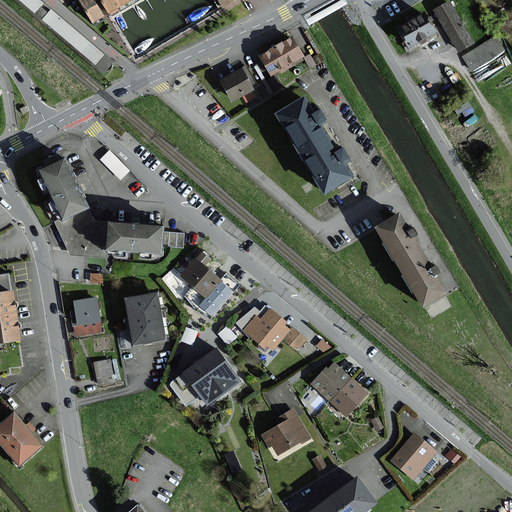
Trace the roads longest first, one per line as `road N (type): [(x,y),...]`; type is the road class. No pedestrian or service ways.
road 1 (unclassified): [(78,111),(511,487)]
road 2 (residential): [(86,511),(41,250),(9,198)]
road 3 (unclassified): [(511,264),(361,0)]
road 4 (residential): [(78,111),(308,0)]
